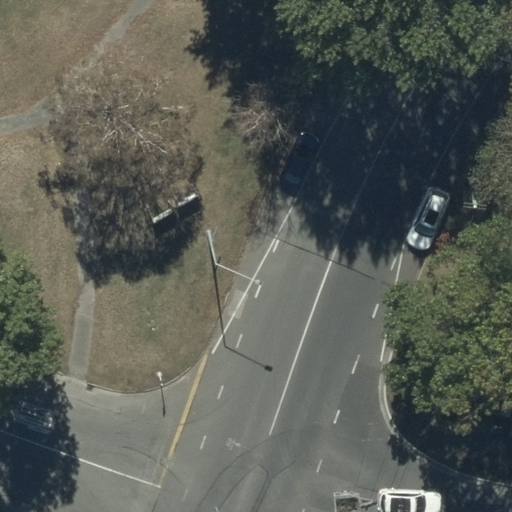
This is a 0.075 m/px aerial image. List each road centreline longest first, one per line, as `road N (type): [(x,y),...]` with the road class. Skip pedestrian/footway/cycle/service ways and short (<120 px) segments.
road 1 (tertiary): [(479,0),(383,138),(306,324),(244,507)]
road 2 (residential): [(244,507),(156,487),(0,430)]
